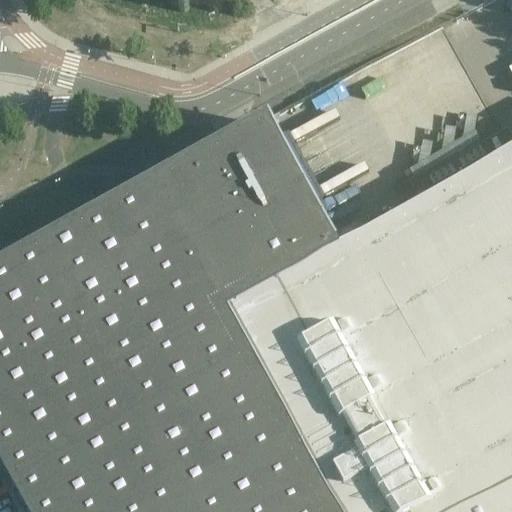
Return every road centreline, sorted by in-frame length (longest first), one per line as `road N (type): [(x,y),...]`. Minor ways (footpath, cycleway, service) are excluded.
road 1 (unclassified): [(127,104),(177,112),(220,102),(404,0)]
road 2 (unclassified): [(127,104),(103,89),(0,64)]
road 3 (unclassified): [(0,118),(58,103),(127,104)]
